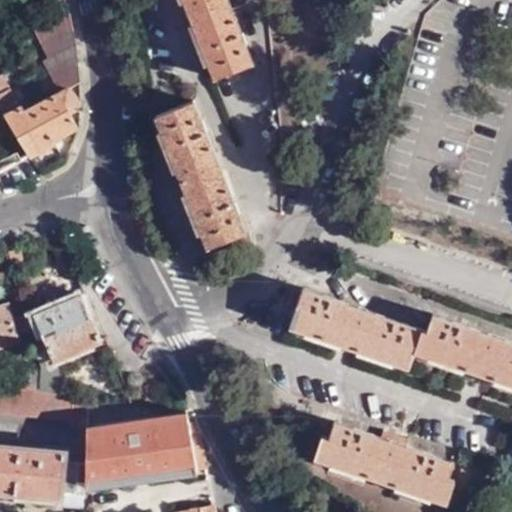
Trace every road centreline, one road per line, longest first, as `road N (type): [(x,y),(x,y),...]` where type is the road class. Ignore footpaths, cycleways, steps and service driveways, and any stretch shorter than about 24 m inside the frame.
road 1 (residential): [(421,0),(388,28),(366,62),(301,233)]
road 2 (residential): [(169,323),(270,511)]
road 3 (residential): [(92,0),(114,185)]
road 4 (residential): [(169,323),(265,272),(301,233)]
road 5 (residential): [(114,185),(131,249),(169,323)]
